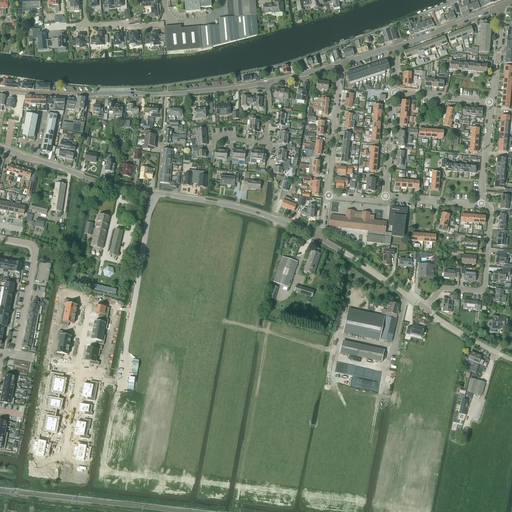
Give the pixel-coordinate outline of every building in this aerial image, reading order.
[(7,0),(6,0),(3,0),(3,1),(0,0),(0,12),(1,12),(1,14),(3,14),(3,15),(6,15),(6,9),(8,9),(8,8),(10,8),(10,7),(10,4),(10,3),(8,3),(8,0),(7,0)] [(70,0),(70,2),(66,3),(67,12),(74,11),(74,9),(79,9),(78,0),(70,0)] [(88,0),(89,9),(94,9),(94,11),(101,10),(100,1),(97,2),(96,0),(88,0)] [(103,0),(104,9),(109,9),(109,10),(116,10),(115,9),(114,1),(111,2),(111,0),(103,0)] [(114,0),(114,1),(115,9),(120,9),(120,10),(127,10),(126,1),(123,2),(122,0),(114,0)] [(158,17),(157,6),(156,0),(151,0),(142,1),(143,7),(151,6),(152,13),(150,14),(150,18),(158,17)] [(184,0),(185,1),(184,1),(185,12),(186,11),(186,13),(200,12),(200,11),(203,11),(203,8),(211,7),(210,0),(184,0)] [(229,18),(218,19),(218,26),(220,44),(258,35),(256,16),(255,0),(254,0),(247,0),(248,1),(241,1),(241,0),(233,1),(227,2),(229,18)] [(309,0),(310,1),(303,2),(302,1),(296,2),(298,11),(304,10),(303,8),(310,7),(311,9),(313,9),(314,10),(315,10),(316,10),(317,10),(317,9),(318,8),(320,8),(320,4),(323,4),(322,0),(309,0)] [(469,5),(467,0),(464,2),(466,7),(468,11),(473,9),(474,11),(480,9),(477,2),(469,5)] [(476,0),(480,8),(485,6),(482,0),(476,0)] [(21,6),(18,6),(18,16),(23,16),(23,12),(30,12),(30,11),(30,9),(29,8),(30,1),(22,1),(22,6),(21,6)] [(30,1),(29,8),(30,9),(30,11),(30,12),(32,12),(32,11),(32,9),(40,9),(40,1),(30,1)] [(463,7),(459,9),(461,12),(460,13),(462,17),(469,14),(466,6),(464,2),(464,1),(462,2),(462,3),(463,7)] [(283,13),(282,2),(273,3),(273,5),(263,6),(264,14),(274,13),(274,14),(283,13)] [(449,14),(446,15),(449,22),(455,20),(455,19),(453,13),(454,12),(452,7),(447,9),(449,14)] [(416,25),(415,22),(413,23),(412,20),(400,24),(402,29),(402,30),(406,29),(406,27),(408,27),(409,30),(410,31),(416,29),(417,28),(416,25)] [(423,32),(429,30),(426,22),(421,24),(423,32)] [(486,22),(485,22),(479,22),(479,26),(481,26),(479,53),(489,54),(491,26),(489,26),(489,23),(486,22)] [(164,28),(166,52),(201,49),(220,44),(218,26),(199,27),(181,29),(180,26),(164,28)] [(398,40),(394,27),(388,29),(389,31),(392,40),(393,39),(394,41),(398,40)] [(470,27),(464,29),(467,36),(468,38),(470,37),(469,35),(473,34),(470,27)] [(461,38),(467,36),(464,29),(459,31),(461,38)] [(392,40),(389,31),(382,33),(385,44),(392,42),(394,41),(393,39),(392,40)] [(455,41),(461,38),(459,31),(453,34),(455,41)] [(150,38),(145,39),(146,44),(150,44),(150,45),(159,45),(159,43),(162,43),(162,42),(164,42),(164,36),(162,36),(162,35),(158,35),(158,32),(152,32),(153,37),(150,37),(150,38)] [(45,33),(38,34),(39,48),(47,48),(52,47),(51,41),(46,41),(45,33)] [(104,36),(104,33),(98,33),(98,38),(95,38),(95,39),(91,39),(91,45),(96,45),(96,46),(104,46),(104,44),(108,44),(107,36),(104,36)] [(133,34),(133,33),(129,34),(130,45),(134,44),(135,47),(139,47),(139,46),(141,46),(141,36),(137,36),(137,34),(133,34)] [(84,37),(84,34),(78,34),(79,39),(76,39),(76,40),(72,40),(72,46),(76,46),(76,47),(85,47),(85,45),(88,45),(88,37),(84,37)] [(450,43),(455,41),(453,34),(447,36),(450,43)] [(118,36),(118,35),(114,35),(113,35),(114,46),(119,46),(119,48),(123,48),(123,47),(126,47),(125,38),(122,38),(121,36),(118,36)] [(58,39),(51,40),(51,41),(52,47),(52,49),(66,48),(65,44),(66,44),(66,41),(65,41),(65,36),(66,36),(65,36),(57,37),(58,39)] [(441,46),(447,44),(444,37),(438,39),(441,46)] [(435,48),(441,46),(438,39),(432,42),(435,48)] [(429,51),(435,48),(432,42),(427,44),(429,51)] [(367,46),(366,45),(366,44),(356,47),(357,49),(358,54),(368,51),(367,50),(368,48),(367,46)] [(423,53),(429,51),(427,44),(421,46),(423,53)] [(418,55),(423,53),(421,46),(415,48),(418,55)] [(412,57),(418,55),(415,48),(409,50),(412,57)] [(345,59),(354,56),(351,49),(342,52),(345,59)] [(406,59),(412,57),(409,50),(403,53),(406,59)] [(331,53),(319,56),(322,64),(327,63),(328,64),(334,62),(331,53)] [(319,65),(317,57),(313,58),(313,57),(310,58),(313,66),(313,67),(316,66),(315,66),(319,65)] [(310,67),(313,66),(310,58),(307,59),(304,60),(302,60),(302,62),(302,63),(303,63),(304,65),(305,68),(307,68),(309,68),(309,67),(310,67)] [(386,61),(381,62),(384,72),(389,70),(388,67),(389,67),(388,63),(387,63),(386,61)] [(287,65),(281,67),(283,74),(289,73),(287,65)] [(347,77),(346,77),(347,81),(348,81),(349,86),(355,84),(351,72),(346,74),(347,77)] [(447,80),(447,74),(444,74),(444,77),(438,77),(437,81),(437,88),(443,88),(444,80),(447,80)] [(328,90),(328,83),(317,82),(316,89),(317,89),(317,90),(320,91),(320,90),(328,90)] [(307,94),(309,85),(303,84),(302,90),(298,90),(296,100),(305,102),(306,94),(307,94)] [(285,91),(276,90),(275,97),(287,99),(288,91),(285,90),(285,91)] [(346,94),(345,101),(352,102),(355,102),(357,102),(357,103),(358,103),(358,102),(358,99),(355,99),(355,100),(353,99),(353,95),(346,94)] [(23,102),(24,96),(19,95),(19,100),(15,100),(7,99),(6,108),(7,109),(9,109),(10,108),(14,109),(14,110),(17,110),(16,118),(22,118),(22,110),(22,108),(23,108),(23,102)] [(24,104),(24,108),(27,108),(27,104),(31,105),(31,98),(32,98),(32,96),(25,96),(25,104),(24,104)] [(31,98),(31,105),(32,105),(32,107),(32,111),(33,111),(35,111),(35,107),(36,105),(36,106),(39,107),(40,96),(32,96),(32,98),(31,98)] [(251,106),(252,98),(249,97),(243,96),(242,106),(248,107),(248,105),(251,106)] [(52,107),(52,109),(62,109),(62,110),(64,110),(64,107),(65,98),(53,97),(53,105),(52,107)] [(261,108),(262,98),(255,97),(255,98),(252,98),(251,106),(255,106),(254,107),(261,108)] [(67,98),(67,109),(75,110),(76,105),(76,104),(77,99),(67,98)] [(84,109),(85,99),(77,98),(76,109),(75,113),(79,113),(81,114),(81,109),(84,109)] [(317,106),(316,106),(315,108),(314,110),(318,110),(318,108),(328,109),(329,103),(329,100),(321,99),(321,102),(322,102),(322,104),(321,104),(317,106)] [(99,112),(100,104),(96,104),(95,105),(94,105),(93,113),(96,113),(96,115),(99,116),(98,119),(102,119),(103,112),(99,112)] [(119,105),(115,105),(115,106),(114,106),(114,115),(114,117),(117,118),(121,118),(122,115),(122,109),(122,106),(119,106),(119,105)] [(127,106),(127,113),(133,113),(138,113),(138,109),(133,109),(134,106),(130,106),(130,105),(129,105),(128,106),(127,106)] [(217,116),(230,115),(229,105),(216,106),(217,116)] [(315,108),(316,106),(312,106),(312,108),(309,107),(308,113),(308,117),(314,118),(314,114),(311,114),(312,109),(314,110),(315,108)] [(151,107),(150,121),(153,122),(153,118),(157,118),(157,117),(161,117),(161,110),(158,110),(158,107),(151,107)] [(327,116),(328,109),(318,108),(318,110),(322,110),(321,116),(327,116)] [(194,120),(205,119),(205,109),(194,110),(194,120)] [(276,114),(276,120),(285,121),(286,115),(289,115),(290,112),(287,112),(284,111),(283,111),(283,114),(276,114)] [(31,116),(29,115),(29,114),(25,114),(20,137),(24,137),(25,136),(27,137),(27,139),(34,142),(36,130),(35,130),(36,125),(37,126),(39,115),(32,114),(31,116)] [(354,122),(355,115),(352,115),(346,114),(345,121),(354,122)] [(259,127),(260,121),(257,120),(257,118),(246,116),(245,120),(250,121),(249,126),(259,127)] [(276,120),(275,126),(282,126),(282,129),(286,130),(289,130),(289,127),(289,125),(289,124),(285,123),(285,121),(276,120)] [(73,124),(63,122),(62,129),(83,133),(84,123),(78,122),(74,121),(73,124)] [(245,134),(244,140),(248,140),(248,137),(248,135),(251,135),(254,135),(255,135),(255,132),(258,133),(259,127),(249,126),(249,129),(247,128),(246,130),(246,131),(244,131),(244,134),(245,134)] [(324,129),(317,128),(315,128),(315,130),(314,132),(317,132),(317,135),(323,136),(324,129)] [(180,139),(180,136),(171,135),(171,131),(165,130),(164,137),(180,139)] [(279,132),(279,138),(288,139),(289,133),(292,134),(293,130),(289,130),(286,130),(286,133),(279,132)] [(145,135),(145,141),(155,141),(155,136),(153,135),(154,133),(154,132),(153,132),(152,132),(144,131),(143,135),(145,135)] [(353,138),(354,134),(350,134),(350,133),(344,133),(343,140),(349,141),(350,137),(353,138)] [(279,138),(278,144),(285,145),(285,148),(291,148),(295,148),(295,146),(291,145),(288,144),(288,139),(279,138)] [(71,143),(72,141),(68,140),(68,142),(62,140),(60,148),(70,150),(71,143)] [(192,150),(198,149),(198,146),(207,145),(207,140),(197,141),(191,141),(192,150)] [(142,146),(142,149),(150,150),(152,150),(152,147),(154,147),(155,141),(145,141),(144,146),(142,146)] [(41,150),(41,152),(43,153),(43,152),(49,154),(49,152),(52,152),(54,153),(55,150),(52,149),(52,147),(50,146),(50,147),(41,145),(40,150),(41,150)] [(302,147),(301,151),(302,151),(304,151),(304,150),(312,151),(312,158),(318,158),(318,155),(320,156),(321,155),(322,155),(322,153),(322,152),(321,152),(321,149),(315,148),(309,147),(304,147),(303,147),(302,147)] [(277,150),(277,156),(287,157),(287,151),(291,151),(291,148),(285,148),(284,151),(277,150)] [(351,149),(348,149),(348,148),(342,148),(341,155),(347,156),(348,152),(351,153),(352,151),(354,152),(355,149),(351,149)] [(199,152),(198,149),(192,150),(193,153),(196,152),(197,158),(206,157),(206,151),(199,152)] [(65,159),(67,153),(59,151),(56,150),(55,153),(59,154),(58,158),(65,159)] [(220,160),(221,150),(215,150),(214,157),(211,156),(211,162),(214,163),(214,159),(220,160)] [(229,164),(229,158),(227,158),(227,151),(221,150),(220,160),(226,161),(226,164),(229,164)] [(229,164),(228,171),(231,171),(232,162),(238,162),(239,151),(233,150),(232,157),(230,157),(229,158),(229,164)] [(248,158),(247,163),(250,163),(256,164),(256,160),(257,151),(251,150),(251,157),(248,157),(248,158)] [(238,162),(238,163),(244,164),(244,165),(247,166),(247,163),(248,158),(245,158),(245,151),(239,151),(238,162)] [(257,151),(256,160),(262,161),(262,166),(265,166),(266,155),(263,155),(263,151),(257,151)] [(72,161),(74,154),(67,153),(65,159),(72,161)] [(92,155),(86,154),(85,160),(91,161),(91,162),(95,163),(97,155),(92,154),(92,155)] [(113,173),(115,165),(111,164),(112,161),(110,160),(111,155),(104,154),(103,160),(107,161),(104,171),(108,172),(107,172),(108,173),(109,173),(110,173),(110,172),(113,173)] [(350,163),(350,160),(347,159),(347,156),(341,155),(340,163),(346,163),(347,163),(350,163)] [(277,156),(276,162),(283,163),(283,166),(288,166),(289,166),(289,163),(290,161),(286,161),(287,157),(277,156)] [(511,156),(508,156),(507,159),(497,158),(496,164),(506,165),(510,166),(511,159),(511,156)] [(451,172),(452,164),(446,164),(446,161),(442,161),(441,168),(445,168),(445,171),(451,172)] [(132,170),(133,166),(124,164),(122,176),(129,177),(131,170),(132,170)] [(12,180),(13,177),(11,176),(14,167),(9,165),(6,172),(10,173),(9,176),(10,176),(9,179),(12,180)] [(274,168),(273,174),(283,175),(283,171),(287,172),(288,171),(288,168),(288,166),(283,166),(281,165),(281,168),(280,168),(274,168)] [(376,173),(376,166),(359,165),(359,173),(361,174),(362,170),(362,168),(369,169),(368,172),(376,173)] [(300,167),(300,168),(303,168),(306,169),(309,169),(308,174),(308,178),(311,178),(311,175),(312,175),(318,175),(319,169),(309,168),(300,166),(300,167)] [(338,167),(337,174),(345,175),(345,174),(351,175),(352,169),(352,167),(345,166),(345,168),(338,167)] [(18,175),(20,169),(14,167),(11,176),(13,177),(14,177),(15,174),(18,175)] [(154,173),(155,170),(142,168),(140,179),(147,180),(147,178),(152,179),(152,173),(154,173)] [(32,172),(26,170),(24,177),(23,180),(22,180),(21,182),(24,183),(24,181),(25,181),(26,178),(30,179),(32,172)] [(194,184),(196,171),(188,171),(187,175),(184,174),(183,186),(186,187),(187,186),(191,186),(191,184),(194,184)] [(205,189),(207,177),(203,176),(204,172),(196,171),(194,184),(198,184),(198,187),(200,187),(202,187),(202,188),(205,189)] [(170,184),(170,182),(170,176),(160,175),(160,183),(170,184)] [(238,183),(238,175),(235,175),(234,177),(221,176),(220,184),(226,185),(227,184),(234,184),(234,185),(235,185),(235,183),(238,183)] [(336,181),(336,188),(340,189),(343,189),(344,185),(347,186),(348,179),(338,178),(338,182),(336,181)] [(259,190),(260,182),(248,181),(248,180),(244,180),(244,185),(247,185),(247,188),(259,190)] [(61,212),(65,185),(56,184),(52,211),(55,212),(61,212)] [(374,192),(375,186),(366,185),(365,193),(370,194),(370,192),(374,192)] [(501,196),(500,202),(511,203),(511,197),(511,194),(504,193),(504,196),(501,196)] [(281,207),(287,209),(291,201),(291,200),(285,197),(281,207)] [(303,197),(299,206),(303,207),(305,202),(310,202),(310,198),(309,198),(309,197),(303,197)] [(291,201),(287,209),(294,212),(296,206),(293,205),(294,202),(292,201),(291,201)] [(47,214),(48,208),(32,204),(30,210),(47,214)] [(303,208),(301,215),(307,217),(307,218),(313,219),(313,218),(314,218),(314,216),(314,215),(313,215),(314,210),(314,206),(308,205),(308,210),(303,208)] [(406,217),(407,209),(395,207),(390,206),(388,226),(392,227),(391,233),(391,237),(403,238),(406,217)] [(391,237),(391,233),(387,233),(385,233),(386,222),(373,221),(374,216),(369,215),(369,213),(362,213),(354,212),(347,211),(346,217),(330,216),(329,226),(367,231),(366,242),(390,245),(391,237)] [(500,215),(499,226),(500,226),(499,229),(507,230),(507,226),(506,226),(507,215),(509,215),(509,213),(504,212),(503,215),(500,215)] [(102,250),(109,217),(98,215),(95,229),(92,229),(93,224),(87,223),(84,234),(91,236),(92,231),(95,231),(91,247),(102,250)] [(43,228),(45,221),(36,219),(35,223),(35,226),(43,228)] [(117,257),(117,256),(122,232),(115,230),(110,255),(117,257)] [(498,235),(497,245),(505,246),(507,246),(508,239),(505,239),(506,235),(507,236),(508,232),(501,231),(501,235),(498,235)] [(476,249),(477,240),(464,239),(463,247),(476,249)] [(393,256),(394,251),(383,250),(383,255),(382,265),(390,265),(390,256),(393,256)] [(302,283),(300,288),(307,290),(309,282),(308,281),(309,278),(311,278),(312,275),(313,275),(320,254),(311,251),(304,272),(300,282),(302,283)] [(511,256),(511,251),(503,251),(503,254),(496,253),(495,264),(507,265),(508,260),(506,260),(506,254),(508,254),(508,256),(511,256)] [(475,265),(476,256),(462,255),(462,264),(475,265)] [(289,288),(297,262),(282,257),(274,283),(289,288)] [(411,268),(412,260),(399,258),(398,266),(411,268)] [(426,266),(425,276),(432,277),(433,271),(435,271),(436,261),(433,261),(433,266),(426,266)] [(39,263),(36,281),(42,284),(43,284),(43,282),(48,283),(52,265),(46,263),(46,264),(39,263)] [(110,278),(114,274),(113,268),(107,267),(103,270),(104,276),(110,278)] [(475,282),(476,272),(464,271),(465,268),(460,268),(460,274),(464,274),(463,281),(475,282)] [(510,277),(510,270),(502,269),(502,273),(494,272),(494,280),(505,281),(506,276),(510,277)] [(458,277),(459,270),(455,270),(455,271),(444,270),(443,278),(449,278),(449,279),(454,279),(454,276),(458,277)] [(312,298),(314,292),(307,290),(300,288),(296,286),(294,292),(312,298)] [(496,289),(494,302),(498,303),(498,304),(498,305),(499,305),(500,305),(501,305),(501,304),(502,303),(505,304),(506,296),(503,296),(504,291),(508,291),(508,288),(504,287),(497,287),(497,289),(496,289)] [(456,301),(456,297),(449,296),(448,300),(443,299),(443,304),(444,304),(443,307),(442,312),(451,313),(452,308),(451,308),(451,305),(452,305),(452,301),(456,301)] [(63,309),(76,311),(77,305),(72,304),(73,301),(64,300),(64,303),(66,304),(65,309),(63,309)] [(479,311),(480,303),(477,302),(464,300),(463,308),(477,310),(476,311),(479,311)] [(30,310),(30,313),(39,315),(40,306),(39,306),(40,303),(37,303),(37,306),(31,305),(31,308),(30,308),(30,310)] [(398,312),(399,305),(389,303),(387,311),(382,309),(381,314),(386,315),(386,317),(381,340),(391,342),(397,316),(397,315),(398,315),(398,313),(398,312)] [(96,306),(94,313),(99,314),(100,314),(100,317),(107,319),(109,308),(96,306)] [(63,309),(62,315),(74,318),(75,313),(76,311),(63,309)] [(348,310),(343,333),(379,341),(384,317),(348,310)] [(28,319),(28,321),(37,323),(39,315),(30,313),(29,316),(28,319)] [(62,315),(60,325),(68,326),(69,323),(73,324),(73,323),(74,318),(62,315)] [(504,323),(507,324),(507,317),(493,315),(491,326),(488,326),(488,332),(495,333),(496,330),(500,330),(500,328),(501,322),(504,323)] [(95,321),(94,327),(106,330),(108,320),(100,319),(99,322),(95,321)] [(27,327),(26,330),(35,331),(35,332),(36,332),(37,323),(28,321),(27,324),(27,327)] [(418,327),(415,327),(416,326),(412,325),(411,328),(408,327),(406,334),(409,335),(409,334),(421,337),(424,328),(418,327)] [(94,327),(92,334),(105,336),(104,336),(105,330),(106,330),(94,327)] [(25,335),(25,338),(33,340),(35,332),(35,331),(26,330),(26,333),(25,333),(25,335)] [(58,331),(57,340),(70,343),(71,336),(66,336),(67,332),(59,331),(58,331)] [(92,334),(91,340),(96,341),(95,344),(103,345),(105,336),(92,334)] [(25,338),(23,347),(29,348),(28,351),(31,351),(32,352),(34,340),(33,340),(25,338)] [(57,340),(59,341),(58,347),(68,349),(69,345),(70,343),(57,340)] [(342,346),(340,354),(357,357),(359,345),(345,342),(344,347),(342,346)] [(88,347),(87,354),(99,356),(100,350),(101,350),(102,347),(94,345),(94,348),(92,348),(88,347)] [(55,352),(54,356),(62,357),(63,354),(67,355),(68,349),(58,347),(57,353),(55,352)] [(467,357),(464,363),(469,365),(466,373),(470,374),(470,371),(473,362),(476,354),(471,352),(469,357),(467,357)] [(87,354),(85,360),(90,361),(91,361),(91,364),(98,366),(99,362),(97,362),(98,356),(99,356),(87,354)] [(473,362),(470,371),(475,373),(477,369),(476,368),(478,364),(482,366),(484,361),(480,360),(481,356),(476,354),(473,362)] [(52,375),(50,384),(63,387),(65,380),(60,380),(59,379),(59,376),(52,375)] [(481,397),(485,383),(477,380),(470,379),(466,392),(473,394),(481,397)] [(84,384),(83,390),(96,392),(98,383),(90,381),(90,385),(88,384),(84,383),(84,384)] [(50,384),(48,394),(56,395),(56,392),(58,392),(62,393),(63,387),(50,384)] [(81,396),(86,397),(87,397),(87,400),(94,402),(96,392),(83,390),(81,396)] [(2,397),(0,402),(4,403),(4,404),(6,404),(13,405),(14,399),(13,398),(13,399),(2,397)] [(47,399),(45,409),(53,410),(54,407),(55,407),(60,408),(59,408),(61,402),(61,401),(47,399)] [(80,404),(79,411),(83,412),(84,412),(84,415),(92,416),(92,413),(91,413),(92,406),(80,404)] [(44,414),(43,423),(56,426),(57,420),(57,419),(53,419),(51,418),(52,415),(44,414)] [(77,421),(75,428),(89,430),(91,421),(83,419),(83,423),(81,422),(77,421)] [(43,423),(41,433),(49,434),(49,431),(51,431),(55,432),(56,426),(43,423)] [(75,428),(74,434),(78,435),(80,435),(80,438),(88,440),(89,437),(87,436),(88,430),(89,431),(89,430),(75,428)] [(35,442),(34,447),(41,449),(42,441),(38,440),(37,443),(35,442)] [(75,447),(74,452),(81,453),(82,445),(78,444),(77,447),(75,447)] [(41,449),(39,456),(44,457),(44,454),(47,455),(48,450),(41,449)] [(81,453),(79,461),(84,461),(84,459),(87,459),(88,454),(81,453)]
